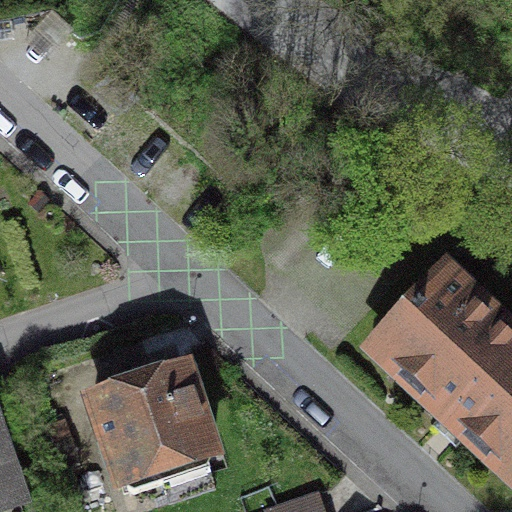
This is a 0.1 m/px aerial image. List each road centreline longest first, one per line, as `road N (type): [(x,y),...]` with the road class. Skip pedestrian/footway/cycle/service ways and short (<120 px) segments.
road 1 (residential): [(446,511),(197,276)]
road 2 (residential): [(197,276),(0,97)]
road 3 (residential): [(0,344),(197,276)]
